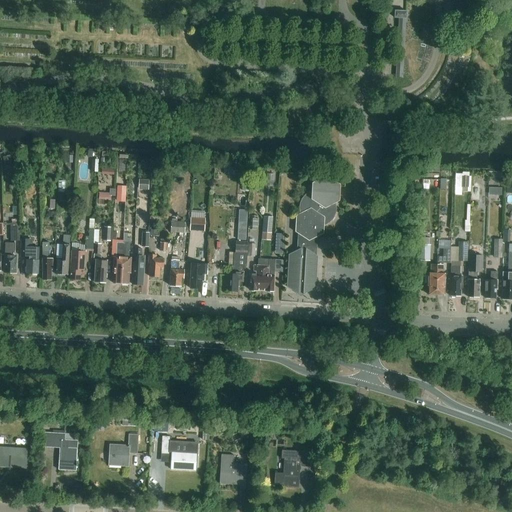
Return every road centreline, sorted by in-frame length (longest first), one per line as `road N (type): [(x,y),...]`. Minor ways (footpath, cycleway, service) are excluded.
road 1 (residential): [(380,316),(0,292)]
road 2 (secondary): [(0,332),(226,351),(362,378)]
road 3 (residential): [(380,316),(366,228),(368,155)]
road 4 (secondary): [(362,378),(511,434)]
road 5 (residential): [(511,321),(380,316)]
